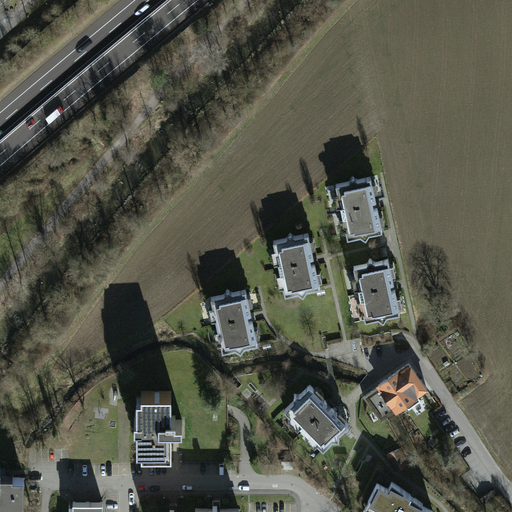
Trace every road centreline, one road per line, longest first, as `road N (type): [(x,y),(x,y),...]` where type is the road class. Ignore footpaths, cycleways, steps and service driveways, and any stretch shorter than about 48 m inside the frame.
road 1 (track): [(0,285),(247,0)]
road 2 (motorway): [(0,156),(185,0)]
road 3 (residential): [(125,481),(287,482),(323,505)]
road 4 (motorway): [(148,0),(0,124)]
